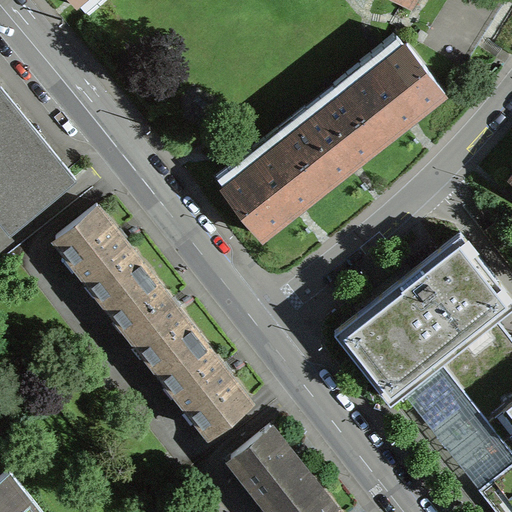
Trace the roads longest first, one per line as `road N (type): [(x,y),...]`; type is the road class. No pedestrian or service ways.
road 1 (tertiary): [(0,2),(253,323)]
road 2 (residential): [(511,90),(453,166),(253,323)]
road 3 (tertiary): [(253,323),(401,511)]
